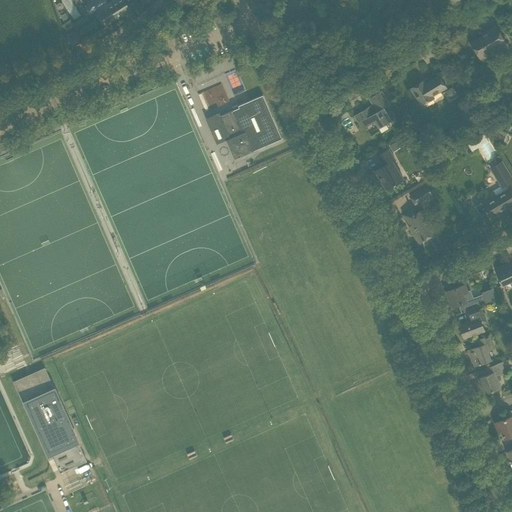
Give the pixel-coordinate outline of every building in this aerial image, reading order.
[(61,0),(72,19),(80,15),(71,0),(61,0)] [(92,0),(82,7),(87,14),(89,13),(90,14),(96,10),(98,13),(105,25),(123,13),(128,11),(129,12),(131,11),(124,0),(111,0),(107,3),(105,0),(92,0)] [(124,0),(131,11),(148,0),(124,0)] [(507,44),(500,34),(495,25),(486,31),(487,33),(471,43),(481,60),(507,44)] [(410,88),(416,97),(421,105),(434,98),(433,96),(447,88),(439,75),(425,83),(423,80),(410,88)] [(458,94),(453,86),(446,91),(451,99),(458,94)] [(389,104),(387,99),(382,91),(369,99),(372,105),(354,116),(361,129),(374,121),(379,128),(391,120),(384,107),(389,104)] [(222,121),(219,122),(225,136),(235,159),(281,139),(263,95),(237,106),(238,108),(220,116),(222,121)] [(494,152),(490,146),(491,146),(485,134),(467,143),(471,151),(479,146),(482,151),(488,148),(489,152),(486,153),(487,156),(494,152)] [(394,142),(389,145),(393,151),(398,148),(394,142)] [(384,165),(375,171),(386,189),(393,185),(399,182),(387,164),(391,162),(395,159),(388,149),(386,150),(377,155),(384,165)] [(511,177),(502,160),(490,167),(501,186),(502,188),(507,185),(511,181),(511,177)] [(481,203),(475,207),(476,208),(481,216),(487,213),(490,218),(511,204),(511,188),(511,187),(509,189),(507,185),(502,188),(501,186),(493,191),(496,197),(482,205),(481,203)] [(415,204),(431,194),(426,186),(410,196),(415,204)] [(412,210),(405,215),(413,228),(411,230),(419,243),(436,233),(431,226),(422,210),(415,214),(412,210)] [(464,236),(454,243),(457,248),(467,242),(464,236)] [(511,264),(510,261),(495,269),(499,277),(502,284),(502,285),(510,282),(511,285),(511,264)] [(499,277),(493,279),(496,287),(502,284),(499,277)] [(455,287),(444,291),(451,308),(462,303),(465,312),(482,305),(499,299),(494,288),(482,293),(483,295),(479,296),(473,298),(470,291),(468,292),(464,284),(463,279),(459,281),(461,285),(455,287)] [(468,321),(459,325),(464,338),(478,333),(484,330),(481,323),(483,323),(480,314),(483,312),(481,306),(477,307),(474,308),(475,309),(465,313),(468,321)] [(489,335),(485,336),(476,340),(478,346),(468,350),(474,365),(490,360),(487,350),(494,347),(489,335)] [(500,388),(497,378),(496,375),(502,373),(505,372),(502,362),(486,368),(488,374),(479,377),(485,394),(500,388)] [(45,367),(13,382),(49,461),(53,459),(60,473),(69,469),(68,466),(73,464),(74,467),(87,461),(45,367)] [(511,416),(495,423),(498,431),(501,430),(504,438),(511,435),(511,416)]
